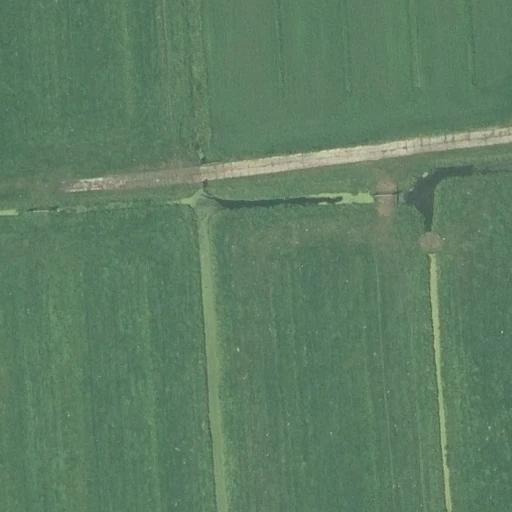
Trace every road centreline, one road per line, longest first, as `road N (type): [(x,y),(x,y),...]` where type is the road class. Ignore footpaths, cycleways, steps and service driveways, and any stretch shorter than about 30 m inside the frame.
road 1 (track): [(382,151),(0,196)]
road 2 (track): [(511,137),(382,151),(387,216)]
